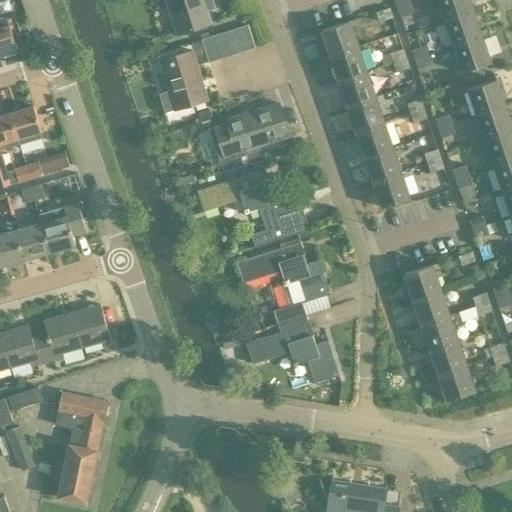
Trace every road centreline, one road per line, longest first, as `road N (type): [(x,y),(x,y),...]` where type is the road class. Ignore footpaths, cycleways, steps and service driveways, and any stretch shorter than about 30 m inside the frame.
road 1 (residential): [(366,433),(369,264),(268,0)]
road 2 (unclassified): [(123,259),(56,64)]
road 3 (unclassified): [(177,405),(123,259)]
road 4 (residential): [(233,408),(366,433)]
road 5 (residential): [(0,295),(123,259)]
